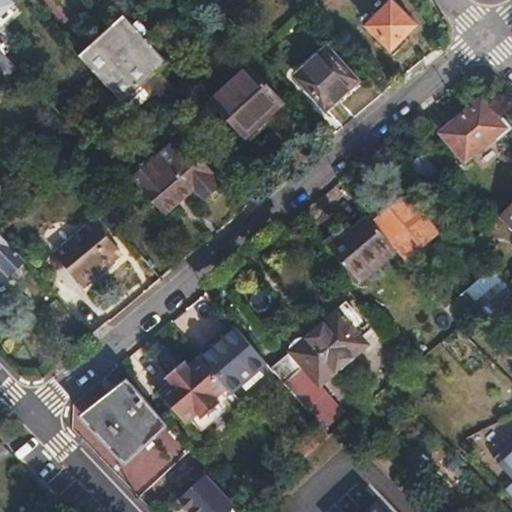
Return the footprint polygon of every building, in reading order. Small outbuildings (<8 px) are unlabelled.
[(9,0),(4,0),(0,4),(0,14),(12,4),(9,0)] [(392,1),(368,25),(391,49),(415,25),(392,1)] [(123,16),(79,55),(122,102),(143,82),(158,68),(165,62),(144,38),(148,33),(138,23),(133,27),(123,16)] [(18,67),(0,48),(0,66),(8,75),(18,67)] [(328,48),(298,76),(327,108),(358,81),(328,48)] [(158,68),(143,82),(144,83),(152,94),(171,114),(186,100),(158,68)] [(248,68),(214,100),(246,136),(282,104),(268,89),(248,68)] [(152,94),(144,83),(113,114),(121,123),(152,94)] [(481,100),(443,132),(466,160),(504,128),(481,100)] [(121,123),(113,114),(92,133),(100,142),(121,123)] [(136,180),(149,194),(169,216),(199,191),(209,202),(225,187),(216,176),(218,174),(197,151),(187,160),(175,147),(153,166),(152,165),(136,180)] [(420,153),(406,165),(416,177),(428,190),(441,178),(420,153)] [(374,223),(388,241),(404,260),(431,238),(431,237),(400,200),(374,223)] [(511,205),(499,218),(511,230),(511,205)] [(48,246),(72,275),(91,258),(96,263),(106,254),(102,250),(112,242),(87,212),(48,246)] [(374,223),(366,214),(328,246),(350,272),(388,241),(374,223)] [(16,250),(0,234),(0,265),(10,276),(26,261),(16,250)] [(91,258),(72,275),(76,281),(96,263),(91,258)] [(457,324),(459,327),(482,307),(509,285),(496,270),(447,311),(457,324)] [(56,299),(42,311),(61,334),(74,323),(66,311),(56,299)] [(299,345),(270,368),(322,428),(323,429),(343,411),(321,384),(367,345),(354,329),(361,323),(347,305),(299,345)] [(201,357),(227,387),(231,391),(265,363),(235,327),(201,357)] [(201,357),(200,356),(189,365),(185,361),(166,378),(170,382),(159,392),(187,424),(198,414),(202,418),(220,402),(216,397),(227,387),(201,357)] [(89,416),(129,384),(125,379),(104,395),(80,414),(124,462),(165,426),(161,420),(125,454),(89,416)] [(161,420),(129,384),(89,416),(125,454),(161,420)] [(322,428),(285,456),(292,465),(330,437),(323,429),(322,428)] [(511,444),(499,456),(511,470),(511,485),(511,487),(511,444)] [(215,481),(208,472),(178,499),(190,511),(228,511),(235,505),(215,481)]
